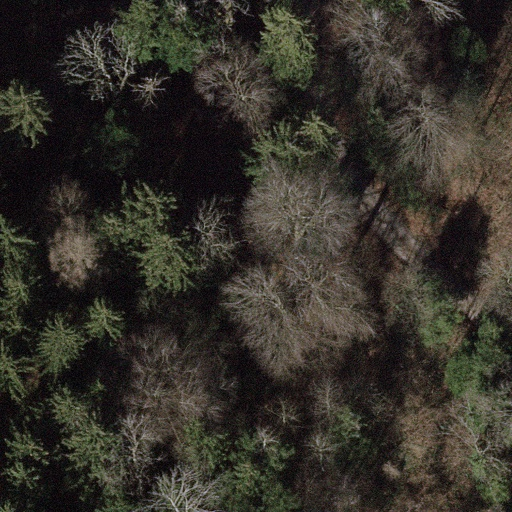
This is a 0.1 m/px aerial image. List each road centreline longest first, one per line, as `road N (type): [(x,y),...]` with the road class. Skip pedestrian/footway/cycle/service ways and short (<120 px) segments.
road 1 (track): [(511,325),(339,154),(293,0)]
road 2 (track): [(127,0),(0,112)]
